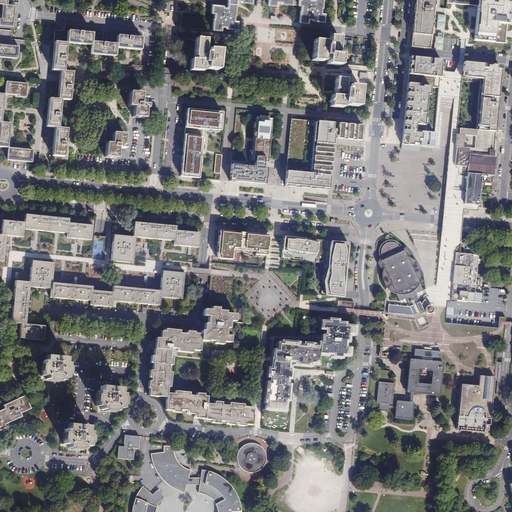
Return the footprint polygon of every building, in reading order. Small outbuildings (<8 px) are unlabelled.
[(0,0),(0,3),(3,4),(1,18),(0,18),(0,25),(12,26),(15,5),(13,5),(13,0),(0,0)] [(229,0),(229,7),(224,7),(225,6),(214,5),(213,13),(216,13),(216,19),(215,19),(214,29),(223,30),(223,27),(227,27),(227,28),(238,29),(239,21),(236,21),(236,15),(237,15),(238,5),(238,0),(243,0),(243,2),(253,3),(253,0),(229,0)] [(300,0),(300,5),(303,5),(302,10),(301,10),(300,22),(309,23),(309,18),(314,19),(313,20),(325,21),(326,13),(322,13),(322,7),(323,7),(324,0),(300,0)] [(418,0),(414,47),(430,48),(432,34),(434,34),(434,36),(435,36),(437,37),(438,30),(444,31),(446,11),(447,8),(440,8),(440,0),(418,0)] [(447,0),(447,6),(477,8),(478,0),(447,0)] [(509,1),(495,0),(478,0),(477,8),(475,29),(504,32),(506,32),(509,1)] [(115,32),(107,31),(107,36),(105,35),(104,41),(103,41),(104,31),(98,30),(98,27),(66,25),(66,32),(56,31),(54,64),(53,71),(61,72),(59,101),(50,100),(48,128),(56,128),(54,157),(66,158),(68,130),(60,129),(62,101),(71,101),(73,73),(65,73),(66,65),(67,44),(92,46),(92,55),(116,57),(117,49),(142,51),(143,39),(139,38),(140,31),(115,30),(115,32)] [(437,37),(435,36),(434,49),(442,50),(444,38),(439,37),(437,37)] [(339,66),(340,63),(341,62),(340,59),(340,55),(336,55),(336,52),(338,53),(339,37),(329,37),(329,46),(325,46),(325,42),(314,41),(312,60),(323,61),(324,60),(327,60),(327,65),(339,66)] [(206,40),(197,39),(195,57),(196,57),(196,60),(192,60),(191,71),(204,72),(204,68),(208,68),(208,69),(219,70),(221,50),(210,50),(210,54),(205,54),(206,40)] [(43,40),(42,51),(53,51),(54,41),(43,40)] [(20,48),(0,46),(0,58),(19,60),(20,48)] [(442,60),(410,57),(402,144),(433,147),(435,133),(423,132),(429,78),(440,79),(442,60)] [(500,65),(464,62),(462,77),(483,79),(478,130),(494,131),(494,128),(497,128),(498,123),(495,123),(495,120),(498,120),(498,115),(495,115),(496,112),(499,112),(499,107),(496,107),(497,102),(500,102),(500,97),(497,97),(497,94),(501,94),(501,89),(498,89),(498,86),(501,86),(502,81),(499,81),(500,65)] [(137,66),(132,65),(128,71),(130,74),(131,76),(136,75),(136,72),(137,66)] [(361,73),(369,73),(369,72),(328,68),(327,78),(335,78),(346,79),(368,81),(369,80),(361,79),(361,73)] [(329,102),(330,103),(330,107),(342,108),(343,104),(347,104),(346,105),(358,106),(360,87),(350,86),(349,90),(346,89),(346,79),(335,78),(334,93),(335,93),(335,96),(331,96),(331,99),(329,102)] [(5,85),(4,96),(18,98),(18,99),(24,100),(26,87),(5,85)] [(142,93),(129,92),(128,106),(134,107),(133,109),(133,117),(145,118),(146,108),(147,108),(148,104),(141,104),(141,102),(142,93)] [(0,149),(7,150),(10,125),(2,124),(4,96),(0,96),(0,149)] [(181,177),(199,178),(203,129),(220,131),(222,113),(187,109),(181,177)] [(242,116),(235,115),(234,132),(241,132),(242,116)] [(259,118),(255,117),(251,163),(254,163),(254,167),(243,166),(243,162),(231,161),(229,181),(265,184),(267,168),(263,168),(263,164),(267,164),(271,119),(268,119),(268,117),(259,116),(259,118)] [(360,140),(361,125),(290,118),(284,186),(291,186),(310,188),(328,190),(332,138),(350,139),(360,140)] [(458,128),(456,149),(494,153),(496,135),(496,132),(458,128)] [(124,134),(112,133),(111,144),(106,143),(105,157),(117,158),(117,150),(125,151),(125,145),(123,145),(124,134)] [(492,175),(494,153),(456,149),(454,167),(467,169),(463,209),(478,211),(481,180),(484,180),(485,175),(492,175)] [(32,153),(7,150),(7,163),(31,165),(32,153)] [(91,240),(92,226),(68,223),(69,219),(25,215),(24,223),(2,220),(1,235),(0,234),(0,261),(3,261),(6,236),(23,237),(23,229),(67,234),(67,238),(91,240)] [(132,237),(113,235),(110,261),(133,263),(134,248),(135,237),(162,240),(174,241),(173,245),(181,246),(197,248),(199,233),(175,231),(175,226),(133,222),(132,237)] [(268,235),(219,231),(216,258),(232,260),(233,251),(249,252),(249,249),(250,249),(250,252),(255,252),(255,256),(266,257),(268,235)] [(348,243),(283,237),(281,258),(325,262),(322,295),(342,297),(348,243)] [(407,302),(417,297),(415,293),(422,291),(419,283),(420,279),(420,275),(420,271),(419,268),(417,264),(414,261),(411,258),(406,256),(409,255),(406,248),(403,250),(402,248),(401,248),(400,245),(397,242),(394,240),(390,240),(386,241),(382,243),(380,246),(378,249),(378,252),(378,254),(378,255),(380,258),(379,259),(380,261),(377,262),(380,268),(382,267),(383,268),(382,271),(381,275),(381,279),(383,283),(385,287),(389,290),(392,293),(395,294),(399,301),(405,298),(407,302)] [(481,252),(472,242),(470,243),(472,245),(474,247),(479,253),(481,252)] [(472,245),(468,245),(468,248),(466,248),(466,250),(465,250),(465,254),(473,255),(474,247),(472,245)] [(465,254),(455,254),(453,267),(451,291),(450,301),(481,304),(482,294),(474,293),(477,256),(473,255),(465,254)] [(181,299),(184,273),(162,271),(160,291),(113,286),(112,292),(92,291),(92,287),(52,283),(54,263),(31,261),(29,282),(15,281),(11,323),(21,324),(19,338),(43,341),(45,326),(26,324),(29,287),(51,289),(50,298),(90,301),(90,305),(111,307),(111,301),(159,305),(159,297),(181,299)] [(353,302),(338,301),(337,313),(352,314),(353,302)] [(416,313),(412,305),(408,307),(387,305),(387,313),(413,315),(416,313)] [(428,305),(426,305),(425,306),(424,308),(424,310),(424,312),(425,313),(427,314),(429,314),(431,313),(432,312),(433,311),(433,309),(433,307),(432,306),(431,305),(429,305),(428,305)] [(221,402),(214,402),(213,404),(206,404),(207,396),(203,396),(204,394),(196,393),(196,396),(189,395),(189,392),(174,391),(174,394),(167,393),(167,387),(170,387),(171,372),(168,372),(169,365),(172,365),(172,358),(170,358),(170,354),(171,348),(178,349),(177,352),(192,353),(192,351),(200,351),(200,341),(208,342),(208,341),(215,342),(215,344),(222,345),(223,342),(230,343),(230,336),(226,335),(226,328),(229,329),(230,322),(230,321),(235,322),(236,314),(225,313),(225,311),(218,311),(219,308),(211,307),(211,310),(204,309),(203,316),(208,317),(207,324),(204,324),(204,331),(202,331),(201,334),(194,333),(194,332),(186,331),(186,334),(179,333),(180,331),(165,329),(165,331),(161,331),(160,338),(156,338),(155,349),(154,349),(154,356),(151,356),(150,363),(153,363),(152,370),(149,370),(149,378),(151,378),(150,381),(148,381),(148,389),(149,389),(149,396),(159,397),(159,396),(163,397),(166,397),(165,410),(172,411),(172,412),(180,413),(180,410),(187,411),(187,414),(194,414),(194,418),(204,419),(204,420),(212,420),(212,423),(219,424),(220,421),(226,422),(226,424),(234,425),(234,423),(237,423),(237,426),(245,426),(245,425),(252,425),(253,415),(252,415),(253,408),(243,407),(243,404),(234,403),(228,403),(228,406),(221,405),(221,402)] [(328,323),(321,322),(320,329),(325,330),(325,334),(325,337),(322,336),(321,344),(319,343),(319,347),(312,346),(312,345),(304,344),(304,347),(297,346),(297,343),(282,342),(282,344),(278,344),(278,351),(273,351),(272,359),(272,369),(268,369),(268,376),(270,376),(270,383),(267,383),(266,391),(268,391),(268,394),(266,394),(265,401),(267,402),(266,409),(276,410),(276,409),(280,409),(280,410),(284,410),(285,400),(287,400),(288,385),(286,385),(287,378),(289,378),(290,371),(287,370),(288,361),(295,362),(295,365),(309,366),(310,363),(317,364),(318,354),(325,354),(333,355),(332,357),(340,358),(340,355),(348,356),(348,349),(343,348),(344,341),(347,341),(347,334),(352,335),(353,327),(343,326),(343,324),(336,323),(336,321),(329,320),(328,323)] [(406,393),(407,394),(410,394),(413,394),(439,396),(440,395),(442,373),(442,363),(439,362),(440,352),(427,351),(414,350),(413,360),(410,360),(409,360),(409,361),(406,392),(406,393)] [(54,357),(45,356),(45,361),(42,361),(41,376),(46,376),(46,379),(50,380),(62,381),(62,378),(67,378),(68,363),(65,363),(66,358),(57,357),(57,358),(54,358),(54,357)] [(442,373),(454,374),(455,368),(446,367),(446,363),(442,363),(442,373)] [(473,376),(475,376),(475,367),(461,366),(460,369),(460,375),(473,376)] [(475,376),(473,376),(473,386),(461,385),(457,429),(460,429),(460,431),(483,433),(483,431),(484,432),(485,432),(486,431),(487,429),(487,428),(486,426),(489,426),(491,408),(492,408),(493,407),(493,406),(493,405),(493,404),(493,403),(493,402),(491,401),(493,378),(485,377),(480,377),(475,376)] [(100,385),(113,386),(113,382),(95,382),(95,390),(100,390),(100,385)] [(394,384),(379,383),(377,404),(380,405),(380,410),(388,411),(388,409),(395,410),(395,418),(395,419),(412,421),(412,420),(413,419),(414,404),(414,403),(413,403),(412,403),(410,403),(397,401),(396,402),(396,403),(396,407),(389,407),(389,405),(392,405),(394,384)] [(121,393),(121,388),(112,387),(112,388),(109,388),(109,387),(100,386),(100,391),(97,391),(96,406),(100,407),(100,410),(117,411),(117,408),(122,409),(123,394),(121,393)] [(0,430),(5,428),(4,424),(21,417),(20,413),(30,409),(24,396),(3,406),(4,409),(0,410),(0,430)] [(77,425),(68,424),(67,429),(64,429),(63,444),(68,444),(67,448),(84,449),(84,446),(89,447),(90,432),(88,431),(89,426),(79,425),(79,426),(77,426),(77,425)] [(139,437),(124,435),(123,444),(124,444),(124,447),(118,447),(117,458),(133,460),(133,452),(130,451),(130,448),(138,449),(139,437)] [(264,451),(263,449),(261,447),(258,445),(256,444),(252,443),(249,444),(245,445),(243,446),(240,448),(239,451),(238,453),(237,457),(237,460),(238,463),(239,466),(242,469),(244,470),(247,472),(251,472),(254,472),(257,471),(259,470),(262,468),(264,465),(265,463),(266,460),(266,457),(265,454),(264,451)] [(173,447),(163,446),(163,449),(164,452),(151,454),(151,457),(152,459),(153,464),(154,467),(156,471),(158,474),(161,477),(164,481),(167,484),(171,487),(175,489),(180,491),(184,493),(186,485),(188,478),(190,470),(187,469),(184,468),(181,465),(178,462),(176,458),(174,454),(173,450),(173,447)] [(206,471),(201,470),(200,478),(199,485),(198,492),(203,494),(207,496),(210,499),(213,502),(216,506),(217,510),(217,511),(241,511),(240,508),(240,504),(238,500),(237,497),(235,492),(233,489),(230,485),(227,482),(224,480),(221,477),(218,475),(214,474),(210,472),(206,471)] [(155,511),(156,508),(158,505),(159,502),(162,500),(164,498),(158,489),(155,492),(152,495),(142,486),(140,490),(138,493),(136,497),(134,501),(133,504),(132,510),(132,511),(155,511)] [(293,494),(292,506),(306,507),(307,494),(293,494)] [(329,500),(317,511),(333,511),(337,508),(329,500)]
